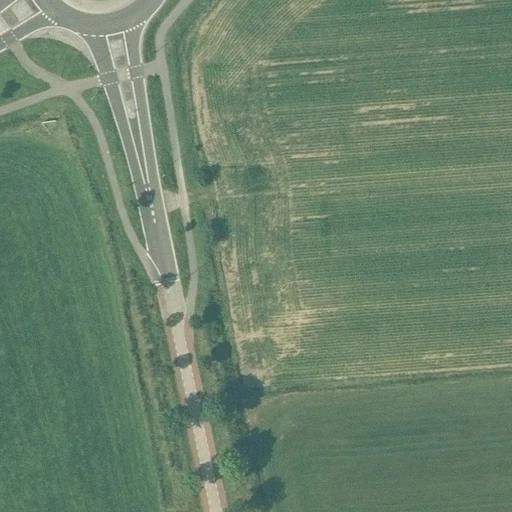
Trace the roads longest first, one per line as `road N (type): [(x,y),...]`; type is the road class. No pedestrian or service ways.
road 1 (unclassified): [(222,511),(160,222)]
road 2 (unclassified): [(160,222),(134,14)]
road 3 (unclassified): [(96,25),(160,222)]
